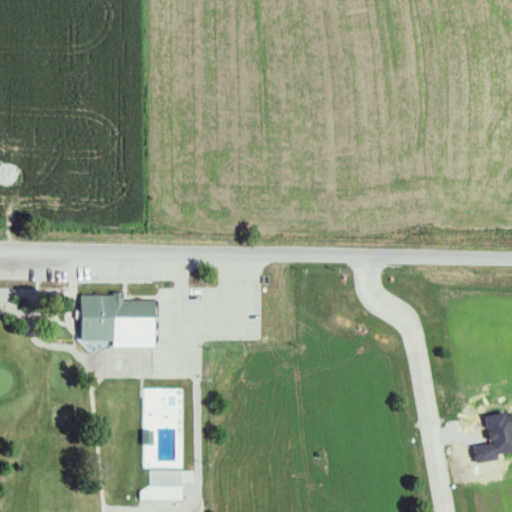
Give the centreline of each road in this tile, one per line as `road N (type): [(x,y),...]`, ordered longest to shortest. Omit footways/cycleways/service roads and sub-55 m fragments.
road 1 (residential): [(511,246),(0,233)]
road 2 (residential): [(363,238),(364,290),(406,326),(442,511)]
